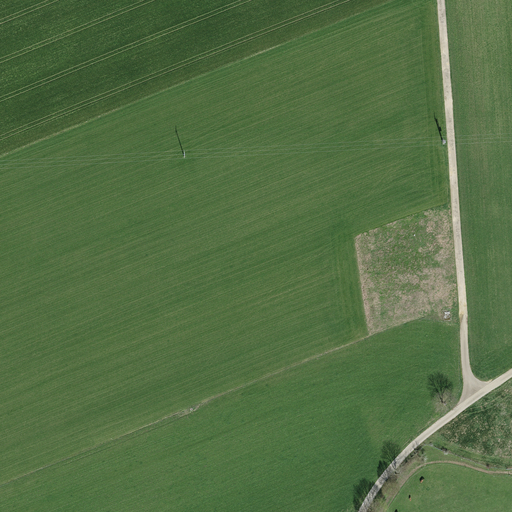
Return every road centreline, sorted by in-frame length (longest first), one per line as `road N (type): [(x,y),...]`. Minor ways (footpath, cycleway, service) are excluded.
road 1 (track): [(476,394),(465,373),(440,0)]
road 2 (track): [(361,511),(394,460),(511,371)]
